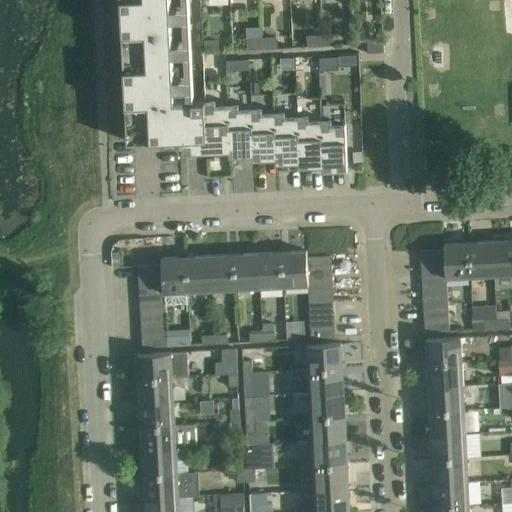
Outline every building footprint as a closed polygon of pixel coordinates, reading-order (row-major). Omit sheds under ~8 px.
[(184,152),(207,151),(205,99),(194,100),(189,0),(121,0),(128,141),(183,138),(184,152)] [(320,35),(321,46),(334,45),(334,34),(320,35)] [(321,46),(320,35),(307,35),(307,46),(321,46)] [(247,49),(262,49),(262,37),(246,38),(247,49)] [(277,37),(262,37),(262,49),(278,48),(277,37)] [(205,51),(219,51),(219,39),(205,40),(205,51)] [(383,40),(368,41),(368,52),(383,52),(383,40)] [(337,57),(319,57),(320,71),(338,70),(337,57)] [(236,60),(227,60),(228,72),(237,71),(236,60)] [(207,151),(231,150),(229,105),(216,105),(215,99),(205,99),(207,151)] [(255,153),(252,108),(239,109),(239,104),(229,105),(231,150),(231,154),(255,153)] [(278,157),(275,112),(262,113),(262,108),(252,108),(255,153),(255,158),(278,157)] [(300,161),(298,116),(285,117),(285,112),(275,112),(278,157),(278,162),(300,161)] [(324,165),(322,120),(309,120),(309,115),(298,116),(300,161),(301,165),(324,165)] [(332,119),(322,120),(324,165),(324,169),(348,168),(346,123),(332,124),(332,119)] [(362,152),(353,152),(353,163),(362,163),(362,152)] [(511,273),(511,239),(493,241),(495,275),(511,273)] [(493,241),(469,242),(471,276),(495,275),(493,241)] [(471,276),(469,242),(445,243),(445,250),(446,261),(446,273),(446,277),(447,277),(471,276)] [(284,286),(309,285),(309,280),(308,268),(307,257),(307,250),(283,252),(284,286)] [(422,263),(446,261),(445,250),(421,251),(422,263)] [(260,287),(284,286),(283,252),(259,253),(260,287)] [(236,288),(260,287),(259,253),(235,254),(236,288)] [(212,290),(236,288),(235,254),(211,255),(212,290)] [(188,291),(212,290),(211,255),(187,257),(188,291)] [(307,257),(308,268),(332,267),(331,255),(307,257)] [(187,291),(188,291),(187,257),(162,258),(162,264),(163,276),(164,287),(164,292),(165,299),(165,304),(188,303),(187,291)] [(446,273),(446,261),(422,263),(422,274),(446,273)] [(138,266),(139,277),(163,276),(162,264),(138,266)] [(332,267),(308,268),(309,280),(333,279),(332,267)] [(447,284),(447,277),(446,277),(446,273),(422,274),(423,286),(447,284)] [(140,289),(164,287),(163,276),(139,277),(140,289)] [(309,285),(309,292),(333,290),(333,279),(309,280),(309,285)] [(423,286),(424,297),(448,296),(447,284),(423,286)] [(164,292),(164,287),(140,289),(140,301),(165,299),(164,292)] [(333,290),(309,292),(310,303),(334,302),(333,290)] [(448,308),(448,296),(424,297),(424,309),(448,308)] [(141,312),(165,311),(165,304),(165,299),(140,301),(141,312)] [(334,302),(310,303),(310,315),(335,314),(334,302)] [(449,319),(448,308),(424,309),(425,321),(449,319)] [(141,324),(166,323),(165,311),(141,312),(141,324)] [(335,314),(310,315),(311,327),(335,325),(335,314)] [(450,331),(449,319),(425,321),(425,332),(450,331)] [(485,329),(498,329),(497,319),(485,319),(485,329)] [(497,319),(498,329),(510,329),(510,319),(497,319)] [(142,336),(167,334),(166,323),(141,324),(142,336)] [(335,325),(311,327),(311,338),(336,337),(335,325)] [(275,331),(263,332),(263,341),(276,340),(275,331)] [(251,341),(263,341),(263,332),(250,333),(251,341)] [(167,334),(142,336),(143,347),(167,346),(167,334)] [(215,335),(215,344),(228,343),(227,334),(215,335)] [(215,344),(215,335),(202,335),(202,344),(215,344)] [(428,363),(462,361),(461,337),(427,339),(428,363)] [(309,369),(343,367),(342,343),(307,345),(309,369)] [(238,373),(236,349),(222,350),(224,374),(238,373)] [(138,378),(173,377),(189,376),(188,351),(137,354),(138,378)] [(243,360),(244,373),(253,372),(253,360),(243,360)] [(463,385),(462,361),(428,363),(429,387),(463,385)] [(344,391),(343,367),(309,369),(310,393),(344,391)] [(253,372),(244,373),(244,385),(254,385),(253,372)] [(238,386),(238,374),(229,374),(229,387),(238,386)] [(174,401),(173,377),(138,378),(140,402),(174,401)] [(465,409),(463,385),(429,387),(430,411),(465,409)] [(311,417),(346,415),(344,391),(310,393),(311,417)] [(141,426),(175,425),(174,401),(140,402),(141,426)] [(246,421),(255,420),(255,407),(246,408),(246,421)] [(231,421),(240,421),(240,408),(230,409),(231,421)] [(466,433),(465,409),(430,411),(432,435),(466,433)] [(312,441),(347,439),(346,415),(311,417),(312,441)] [(256,433),(255,420),(246,421),(247,433),(256,433)] [(241,434),(240,421),(231,421),(232,434),(241,434)] [(142,450),(177,449),(197,447),(195,423),(175,425),(141,426),(142,450)] [(467,457),(466,433),(432,435),(433,459),(467,457)] [(314,465),(348,463),(347,439),(312,441),(314,465)] [(245,446),(245,456),(246,469),(254,469),(263,469),(260,444),(245,446)] [(144,474),(178,472),(177,449),(142,450),(144,474)] [(236,457),(237,470),(246,469),(245,456),(236,457)] [(468,481),(467,457),(433,459),(434,483),(468,481)] [(315,489),(349,487),(348,463),(314,465),(315,489)] [(247,481),(246,469),(237,470),(238,482),(247,481)] [(254,469),(246,469),(247,481),(255,481),(254,469)] [(145,498),(179,497),(200,495),(199,471),(178,472),(144,474),(145,498)] [(470,505),(468,481),(434,483),(435,507),(470,505)] [(316,511),(336,511),(350,511),(349,487),(315,489),(316,501),(316,511)] [(268,511),(268,493),(250,493),(250,511),(268,511)] [(145,511),(179,511),(179,497),(145,498),(145,511)] [(316,511),(316,501),(300,502),(300,511),(316,511)]
